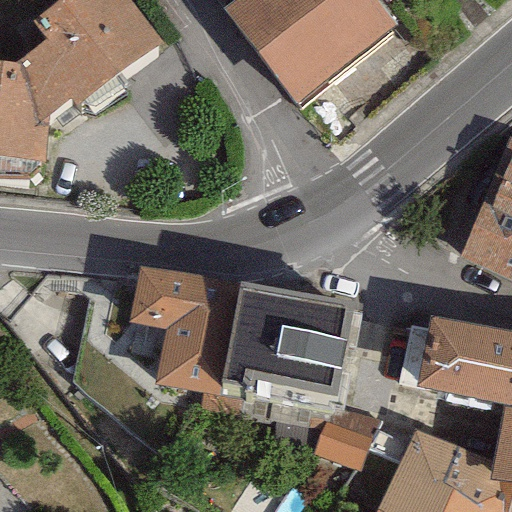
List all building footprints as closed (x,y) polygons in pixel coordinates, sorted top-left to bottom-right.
[(324,0),(295,0),(213,60),(282,153),(383,78),(358,45),(324,0)] [(324,0),(358,45),(419,0),(324,0)] [(14,124),(33,181),(150,102),(83,23),(19,70),(38,95),(14,124)] [(0,122),(0,227),(28,232),(33,181),(14,124),(0,122)] [(511,182),(507,181),(456,303),(511,325),(511,182)] [(250,316),(252,302),(149,288),(140,350),(181,356),(173,408),(235,417),(250,316)] [(250,316),(235,417),(355,434),(369,333),(250,316)] [(511,511),(511,407),(426,390),(409,460),(492,476),(480,511),(453,511),(393,495),(386,511),(511,511)]
